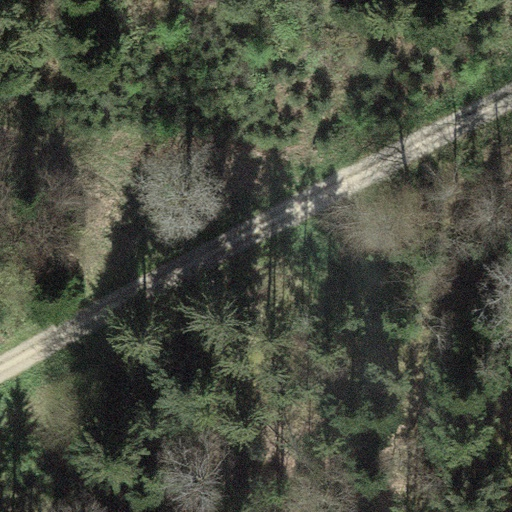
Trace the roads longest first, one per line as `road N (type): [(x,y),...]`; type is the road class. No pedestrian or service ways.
road 1 (track): [(0,362),(511,97)]
road 2 (track): [(0,135),(278,220)]
